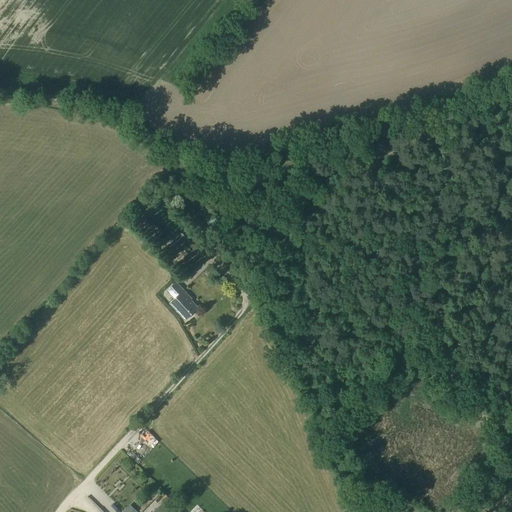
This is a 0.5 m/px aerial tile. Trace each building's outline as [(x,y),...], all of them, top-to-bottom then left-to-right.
[(155,205),(135,224),(181,273),(201,254),(155,205)] [(190,213),(184,219),(199,234),(205,227),(190,213)] [(211,229),(205,234),(213,243),(219,237),(211,229)] [(227,239),(223,242),(223,247),(228,250),(232,246),(232,241),(227,239)] [(176,283),(168,291),(175,298),(170,303),(186,320),(197,309),(190,301),(191,300),(176,283)] [(105,506),(109,501),(101,492),(96,497),(105,506)]
